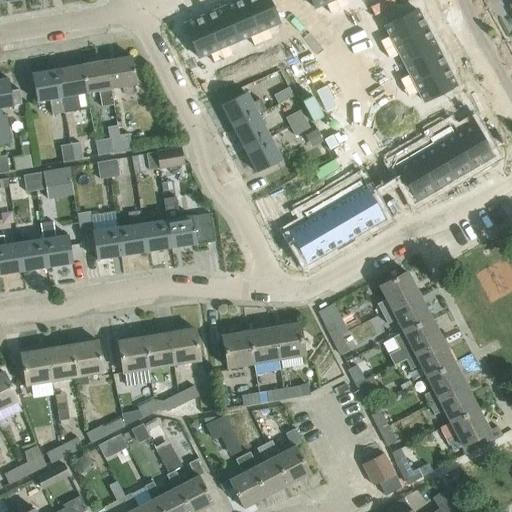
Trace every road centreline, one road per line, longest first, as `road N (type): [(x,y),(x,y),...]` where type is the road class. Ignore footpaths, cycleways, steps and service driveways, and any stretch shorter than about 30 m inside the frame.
road 1 (residential): [(267,291),(261,253),(234,200),(217,193),(206,147),(136,10)]
road 2 (residential): [(0,310),(69,308),(153,285),(267,291)]
road 3 (residential): [(267,291),(320,282),(411,228)]
road 4 (residential): [(0,32),(136,10)]
